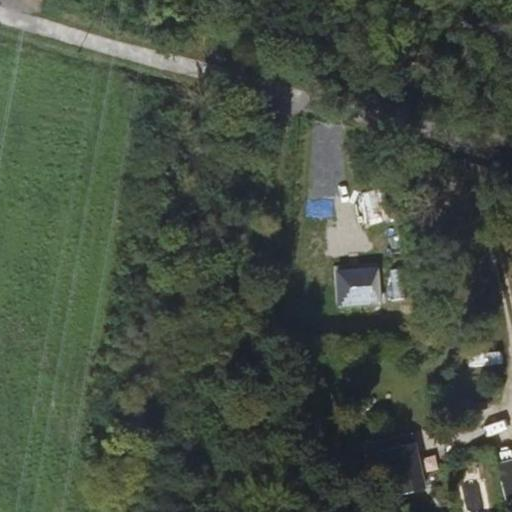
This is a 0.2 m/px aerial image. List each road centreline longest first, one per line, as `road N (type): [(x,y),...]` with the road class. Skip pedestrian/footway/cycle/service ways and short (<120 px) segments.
road 1 (residential): [(0,13),(511,150)]
road 2 (track): [(295,96),(238,511)]
